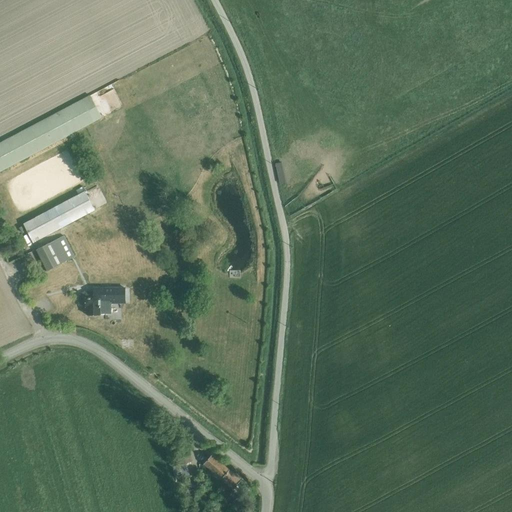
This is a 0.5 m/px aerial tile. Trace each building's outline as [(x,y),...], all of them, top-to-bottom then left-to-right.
[(138,72),(131,74),(133,81),(140,79),(138,72)] [(111,95),(126,87),(123,82),(108,90),(111,95)] [(0,143),(0,170),(0,171),(96,120),(85,99),(0,143)] [(74,188),(23,213),(35,238),(86,213),(74,188)] [(109,212),(134,205),(130,190),(105,197),(109,212)] [(61,240),(41,250),(49,265),(69,255),(61,240)] [(120,289),(86,287),(85,311),(100,312),(100,296),(119,296),(120,289)] [(239,478),(212,454),(204,464),(234,490),(238,484),(239,478)] [(215,484),(206,486),(209,500),(219,498),(215,484)]
